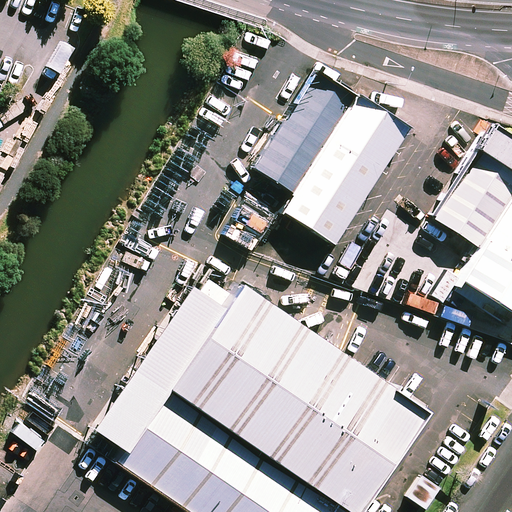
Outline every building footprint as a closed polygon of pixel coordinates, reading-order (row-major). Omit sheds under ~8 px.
[(289,177),(351,84),(312,58),(249,151),(289,177)] [(405,119),(351,84),(289,177),(278,193),(331,229),(405,119)] [(511,175),(511,132),(485,115),(424,205),(471,237),(511,175)] [(511,175),(471,237),(452,265),(511,305),(511,175)] [(270,221),(245,205),(231,229),(256,245),(270,221)] [(339,511),(413,402),(225,277),(212,296),(183,277),(80,430),(203,511),(339,511)] [(437,489),(420,477),(405,497),(422,510),(437,489)]
